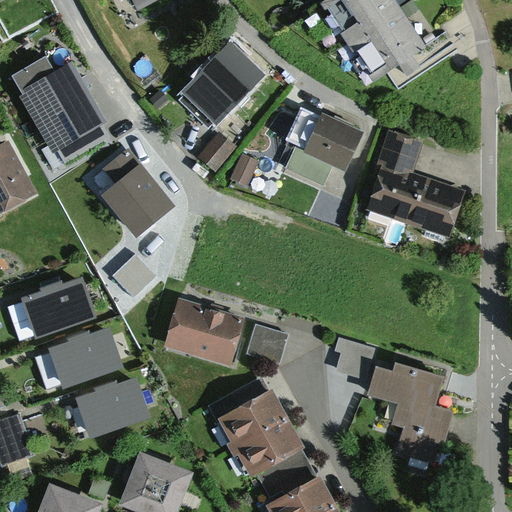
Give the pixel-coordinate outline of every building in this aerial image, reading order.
[(130,0),(137,14),(166,0),(130,0)] [(336,0),(329,5),(356,41),(402,8),(396,0),(336,0)] [(356,41),(384,78),(429,44),(402,8),(356,41)] [(262,71),(226,43),(183,97),(219,125),(262,71)] [(65,72),(23,95),(56,153),(98,130),(65,72)] [(326,109),(322,119),(356,136),(361,126),(326,109)] [(355,140),(319,121),(303,152),(339,171),(355,140)] [(10,142),(0,147),(0,210),(36,191),(10,142)] [(235,177),(250,184),(262,159),(247,152),(235,177)] [(422,180),(383,168),(368,216),(406,228),(422,180)] [(171,209),(137,169),(99,201),(133,241),(171,209)] [(460,193),(422,180),(406,228),(445,240),(460,193)] [(299,247),(244,230),(230,275),(285,292),(299,247)] [(145,292),(172,277),(152,241),(125,256),(145,292)] [(84,281),(21,302),(34,338),(96,318),(84,281)] [(243,326),(178,309),(167,352),(231,369),(243,326)] [(290,331),(258,323),(250,357),(281,365),(290,331)] [(108,333),(49,352),(61,390),(120,371),(108,333)] [(337,370),(371,378),(378,344),(345,336),(337,370)] [(440,377),(382,364),(374,400),(403,407),(391,459),(446,472),(460,414),(433,407),(440,377)] [(0,409),(10,406),(0,376),(0,409)] [(133,381),(71,403),(85,441),(147,419),(133,381)] [(216,418),(231,449),(289,419),(273,389),(216,418)] [(0,452),(2,461),(31,455),(23,416),(0,421),(0,452)] [(231,449),(247,479),(304,449),(289,419),(231,449)] [(179,511),(191,480),(136,459),(118,509),(125,511),(179,511)] [(265,504),(269,511),(327,511),(333,509),(319,479),(265,504)] [(95,511),(97,506),(49,489),(40,511),(95,511)]
